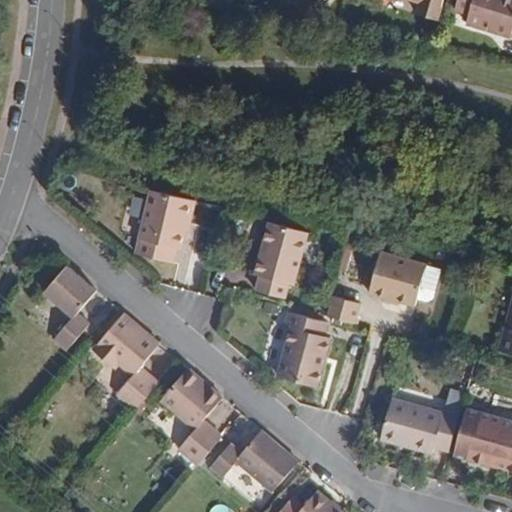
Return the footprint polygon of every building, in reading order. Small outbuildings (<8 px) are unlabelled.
[(412,0),(420,2),(419,6),(442,13),(445,0),(412,0)] [(511,0),(458,0),(456,9),(470,13),(466,24),(511,37),(511,0)] [(442,13),(419,6),(418,14),(439,20),(442,13)] [(181,227),(188,200),(152,192),(139,254),(172,263),(176,250),(181,252),(187,231),(181,227)] [(188,231),(195,202),(188,200),(181,227),(187,231),(188,231)] [(260,277),(257,290),(287,296),(290,283),(295,285),(307,232),(269,223),(255,274),(260,277)] [(381,251),(370,294),(371,295),(416,306),(418,297),(427,263),(381,251)] [(442,267),(427,263),(418,297),(429,300),(435,297),(442,267)] [(78,314),(98,291),(68,266),(44,292),(73,316),(54,338),(69,350),(90,325),(78,314)] [(361,303),(333,295),(327,316),(355,323),(361,303)] [(511,305),(500,349),(511,352),(511,305)] [(328,323),(290,313),(286,327),(291,329),(278,376),(318,387),(332,337),(326,335),(328,323)] [(160,345),(125,314),(94,349),(109,363),(114,356),(120,364),(133,375),(119,392),(137,410),(160,383),(143,366),(160,345)] [(114,356),(109,363),(115,369),(120,364),(114,356)] [(223,398),(189,369),(164,398),(198,427),(180,448),(199,465),(222,437),(204,420),(223,398)] [(435,449),(449,453),(459,418),(393,399),(382,439),(433,454),(435,449)] [(511,420),(468,408),(456,454),(511,469),(511,420)] [(273,491),(298,462),(261,430),(241,453),(232,444),(211,466),(222,475),(236,460),(273,491)] [(261,506),(272,492),(233,463),(223,477),(261,506)] [(342,511),(318,491),(305,507),(293,497),(280,511),(342,511)]
